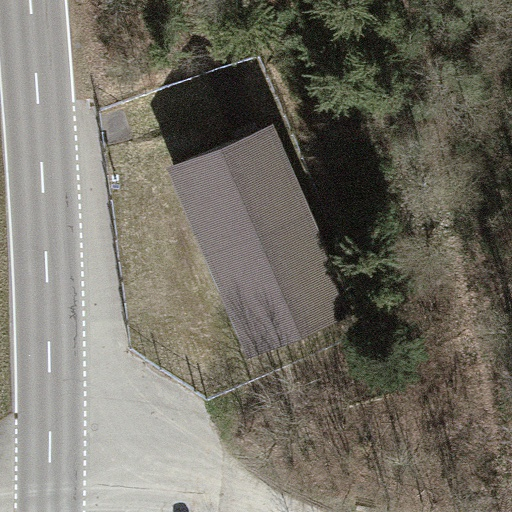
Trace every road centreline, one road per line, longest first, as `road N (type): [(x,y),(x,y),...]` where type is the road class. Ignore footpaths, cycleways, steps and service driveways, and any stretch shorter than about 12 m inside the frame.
road 1 (tertiary): [(29,0),(49,265),(51,511)]
road 2 (track): [(190,511),(51,499)]
